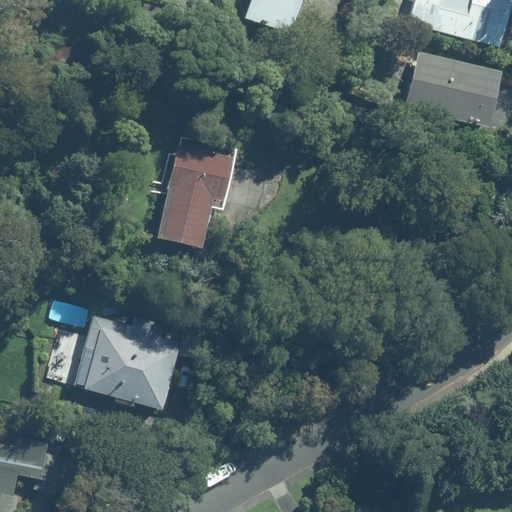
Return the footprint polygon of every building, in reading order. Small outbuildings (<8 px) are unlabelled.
[(250,0),(243,20),(288,37),(302,0),(250,0)] [(401,0),(398,10),(410,14),(407,25),(495,53),(511,0),(401,0)] [(499,76),(412,52),(398,104),(484,128),(499,76)] [(218,207),(227,160),(173,149),(154,244),(197,253),(207,205),(218,207)] [(130,327),(91,317),(74,388),(160,408),(176,340),(157,335),(160,322),(133,315),(130,327)] [(34,483),(36,484),(35,491),(53,495),(60,457),(41,455),(43,442),(16,438),(15,449),(0,446),(0,511),(8,511),(13,480),(34,483)]
